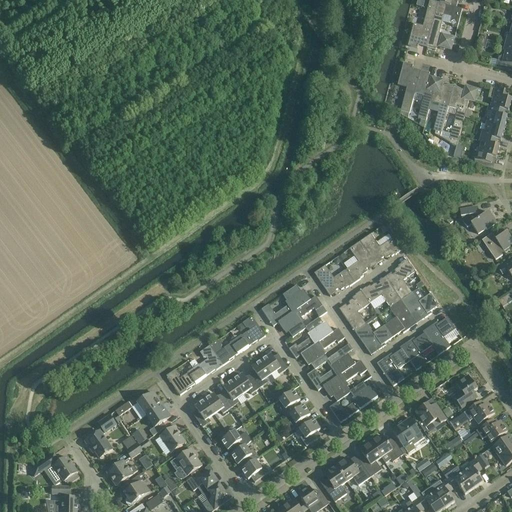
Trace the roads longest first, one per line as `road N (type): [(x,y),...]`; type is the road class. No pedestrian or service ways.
road 1 (residential): [(392,402),(468,354),(511,404)]
road 2 (residential): [(342,438),(272,338)]
